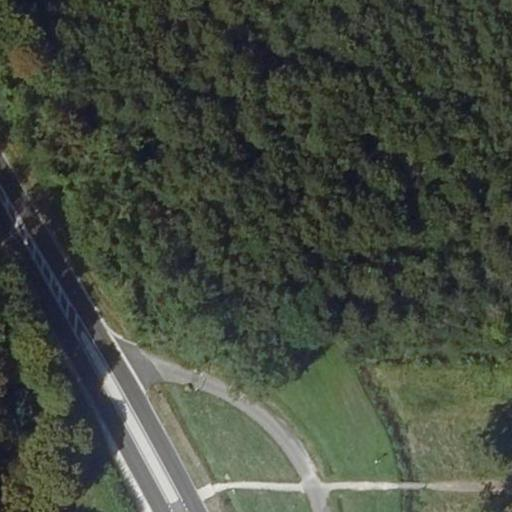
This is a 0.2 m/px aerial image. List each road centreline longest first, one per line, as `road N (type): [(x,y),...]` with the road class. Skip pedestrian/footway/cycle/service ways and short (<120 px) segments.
road 1 (primary): [(0,187),(178,511)]
road 2 (track): [(176,507),(227,484),(511,487)]
